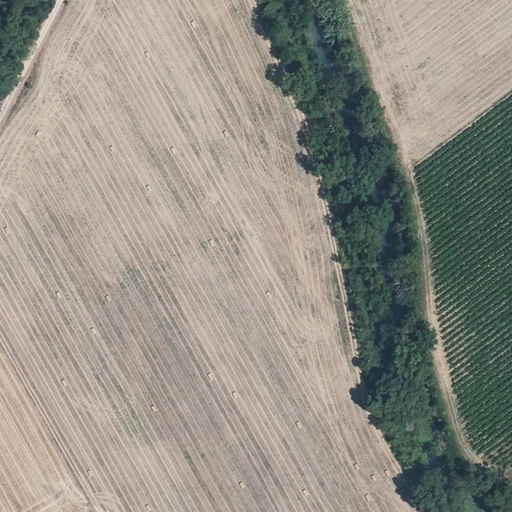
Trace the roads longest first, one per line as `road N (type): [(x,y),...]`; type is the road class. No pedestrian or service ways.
road 1 (track): [(374,410),(271,235),(243,234),(107,273),(5,103)]
road 2 (track): [(511,481),(474,460),(455,428),(430,325),(416,207),(377,87)]
road 3 (track): [(100,511),(0,332)]
road 4 (track): [(67,0),(0,116)]
